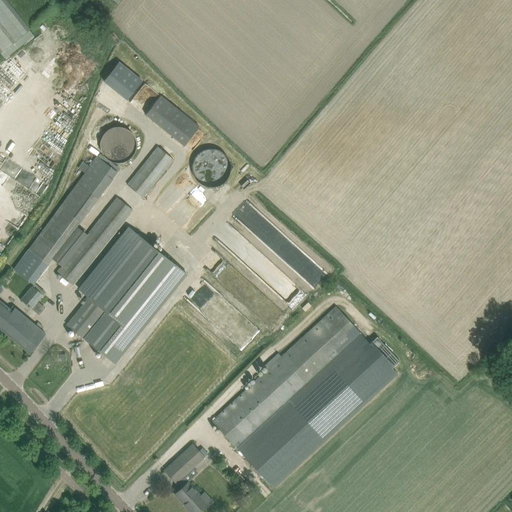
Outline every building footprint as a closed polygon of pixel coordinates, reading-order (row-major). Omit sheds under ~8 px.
[(0,0),(0,52),(5,59),(34,36),(23,22),(24,22),(5,0),(0,0)] [(118,60),(103,80),(127,98),(142,79),(118,60)] [(160,95),(145,114),(185,144),(200,125),(160,95)] [(124,151),(128,128),(105,124),(101,147),(124,151)] [(144,198),(174,160),(157,146),(127,184),(144,198)] [(28,249),(49,264),(53,259),(77,226),(118,171),(97,156),(28,249)] [(223,163),(191,195),(199,204),(232,171),(223,163)] [(61,265),(56,272),(73,285),(133,211),(116,197),(87,234),(61,265)] [(77,226),(53,259),(61,265),(87,234),(77,226)] [(115,362),(187,272),(130,227),(80,291),(89,298),(68,326),(115,362)] [(228,248),(241,237),(237,232),(224,243),(228,248)] [(49,264),(28,249),(13,270),(34,285),(49,264)] [(37,302),(43,295),(32,285),(20,299),(32,309),(37,302)] [(10,309),(0,300),(0,328),(29,353),(45,334),(12,306),(10,309)] [(37,302),(32,309),(38,315),(44,308),(37,302)] [(336,307),(212,421),(258,471),(273,487),(397,373),(392,368),(399,361),(377,337),(370,343),(356,329),(336,307)] [(172,464),(165,470),(176,483),(177,481),(182,487),(175,494),(187,506),(185,509),(188,511),(197,511),(205,506),(207,508),(213,501),(205,492),(200,496),(182,477),(204,457),(193,444),(172,464)]
